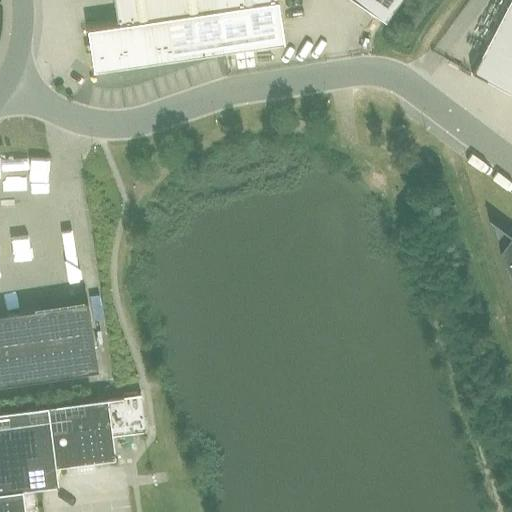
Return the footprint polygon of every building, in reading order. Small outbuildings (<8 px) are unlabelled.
[(113,0),(116,19),(86,24),(93,71),(284,43),(277,0),(113,0)] [(353,0),(385,21),(399,0),(353,0)] [(511,0),(509,0),(471,73),(511,93),(511,0)] [(511,289),(511,236),(488,218),(511,289)] [(88,301),(0,313),(0,383),(98,369),(88,301)] [(0,511),(24,511),(22,490),(55,485),(56,485),(57,484),(57,483),(55,466),(113,459),(113,458),(114,458),(114,457),(115,457),(115,456),(112,435),(143,431),(144,430),(145,429),(145,428),(141,394),(0,412),(0,511)] [(174,471),(158,474),(161,492),(177,489),(174,471)]
